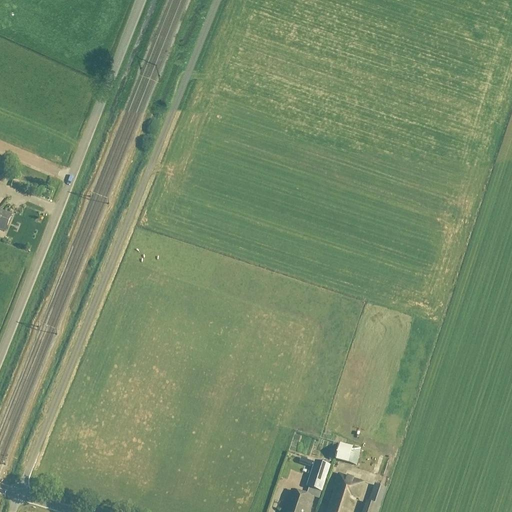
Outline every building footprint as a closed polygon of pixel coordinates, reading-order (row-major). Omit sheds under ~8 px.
[(0,231),(3,233),(9,218),(0,214),(0,231)] [(354,466),(359,450),(338,445),(334,462),(346,465),(346,464),(354,466)] [(329,467),(314,462),(306,487),(321,492),(329,467)] [(357,502),(362,485),(337,477),(331,494),(332,494),(326,511),(350,511),(354,501),(357,502)] [(377,511),(384,491),(373,487),(364,511),(377,511)] [(307,511),(311,500),(289,493),(283,511),(307,511)]
